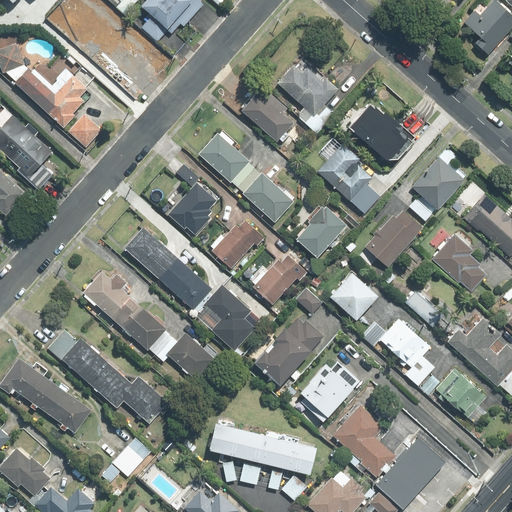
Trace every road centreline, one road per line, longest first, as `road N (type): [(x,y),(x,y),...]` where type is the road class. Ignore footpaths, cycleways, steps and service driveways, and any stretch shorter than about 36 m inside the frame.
road 1 (residential): [(0,296),(262,0)]
road 2 (tertiary): [(346,0),(511,149)]
